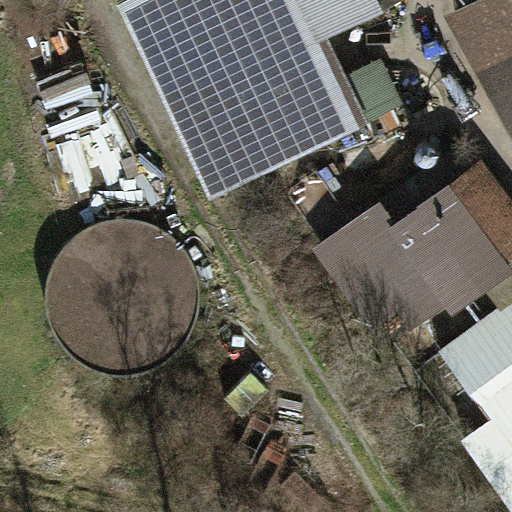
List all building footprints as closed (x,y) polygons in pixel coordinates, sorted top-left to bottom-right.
[(139,0),(123,8),(210,186),(364,112),(322,26),(376,0),(139,0)] [(511,0),(485,0),(460,14),(511,107),(511,0)] [(390,337),(511,249),(511,219),(458,145),(322,242),(390,337)] [(106,360),(180,291),(107,213),(33,283),(106,360)] [(511,405),(511,312),(448,359),(492,420),(511,405)] [(511,405),(492,420),(464,439),(511,504),(511,405)]
